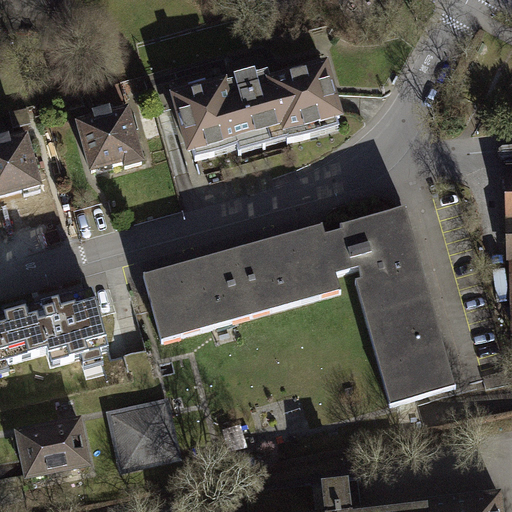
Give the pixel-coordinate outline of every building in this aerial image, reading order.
[(186,95),(170,99),(184,151),(187,150),(191,162),(211,157),(208,146),(231,140),(233,148),(280,134),(283,145),(306,138),(303,128),(336,119),(321,68),(266,84),(268,92),(222,105),(217,86),(203,90),(201,84),(184,89),(186,95)] [(90,122),(74,127),(87,173),(119,164),(121,169),(138,164),(123,113),(106,118),(104,112),(88,116),(90,122)] [(0,197),(18,192),(19,197),(37,192),(21,140),(5,145),(4,139),(0,140),(0,197)] [(505,259),(506,303),(511,303),(511,177),(503,178),(504,221),(505,239),(505,259)] [(319,229),(140,279),(156,338),(336,289),(333,277),(355,271),(358,282),(352,284),(372,355),(378,353),(382,370),(376,372),(386,408),(445,392),(395,213),(336,229),(337,234),(321,238),(319,229)] [(0,364),(48,351),(53,366),(108,350),(91,292),(0,318),(0,364)] [(106,416),(118,471),(174,459),(162,403),(106,416)] [(14,434),(23,479),(84,466),(75,422),(14,434)] [(427,511),(427,505),(368,511),(361,511),(358,483),(347,484),(347,482),(322,485),(322,487),(248,496),(249,511),(427,511)] [(427,505),(427,511),(502,511),(501,497),(427,505)]
